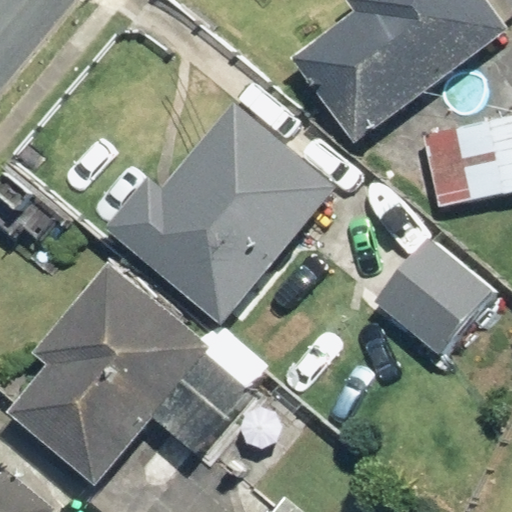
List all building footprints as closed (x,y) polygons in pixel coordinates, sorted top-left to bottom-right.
[(296,56),(355,144),(511,39),(511,36),(487,0),(348,0),(358,14),(296,56)] [(111,234),(224,329),(343,188),(241,103),(163,195),(152,186),(111,234)] [(511,126),(425,143),(440,215),(511,201),(511,126)] [(72,207),(17,165),(0,187),(0,239),(30,262),(72,207)] [(436,250),(387,305),(441,352),(490,298),(436,250)] [(103,490),(211,354),(106,271),(34,361),(51,375),(15,421),(103,490)] [(0,511),(21,511),(0,494),(0,511)]
